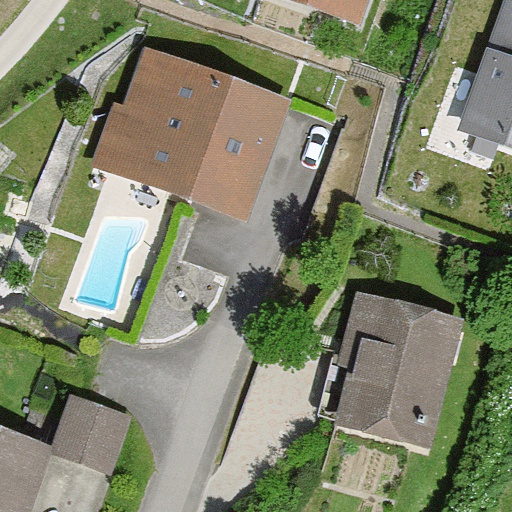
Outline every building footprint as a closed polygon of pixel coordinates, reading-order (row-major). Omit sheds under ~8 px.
[(368,0),(299,0),(362,20),(368,0)] [(511,0),(465,127),(511,144),(511,0)] [(284,97),(133,41),(88,161),(239,217),(284,97)] [(462,318),(353,291),(321,418),(430,445),(462,318)] [(61,392),(44,442),(106,464),(124,413),(61,392)] [(20,511),(44,442),(0,424),(0,511),(20,511)]
